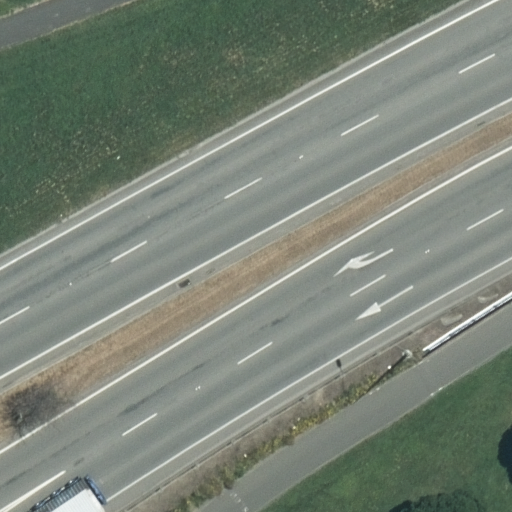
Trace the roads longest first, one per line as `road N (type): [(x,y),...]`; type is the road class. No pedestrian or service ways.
road 1 (trunk): [(0,322),(511,44)]
road 2 (trunk): [(336,304),(0,489)]
road 3 (trunk): [(336,304),(53,511)]
road 4 (trunk): [(511,207),(336,304)]
